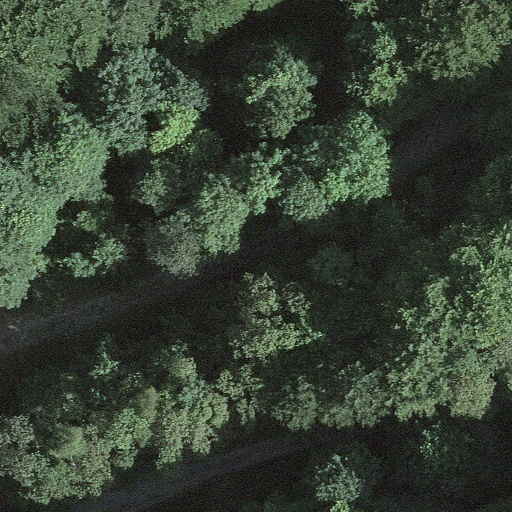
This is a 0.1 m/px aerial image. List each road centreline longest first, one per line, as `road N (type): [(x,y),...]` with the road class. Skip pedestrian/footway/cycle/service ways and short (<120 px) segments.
road 1 (track): [(0,360),(312,234),(511,66)]
road 2 (track): [(511,398),(105,511)]
road 3 (track): [(238,0),(164,47),(25,105),(0,100)]
